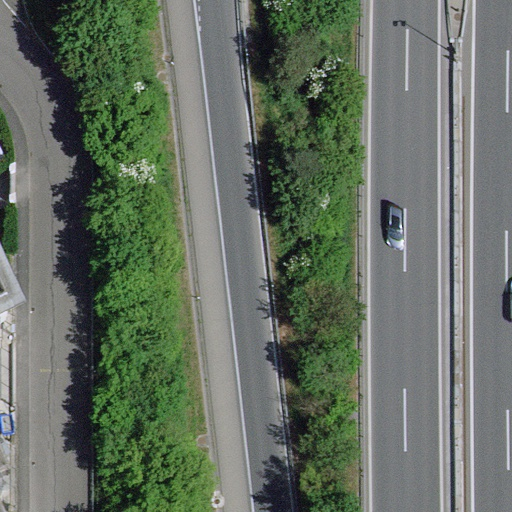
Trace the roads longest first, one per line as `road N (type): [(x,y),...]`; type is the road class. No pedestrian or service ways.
road 1 (motorway): [(217,0),(270,511)]
road 2 (motorway): [(407,0),(405,511)]
road 3 (residential): [(55,511),(54,154),(29,66),(0,42)]
road 4 (motorway): [(511,401),(511,11)]
